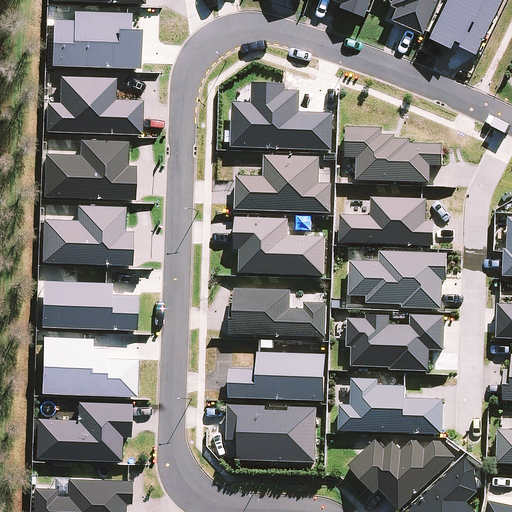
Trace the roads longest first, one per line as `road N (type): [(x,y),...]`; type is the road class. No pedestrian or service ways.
road 1 (residential): [(511,123),(267,29),(230,29),(194,56),(183,84),(175,468),(208,501),(315,511)]
road 2 (residential): [(511,126),(479,189),(466,436)]
